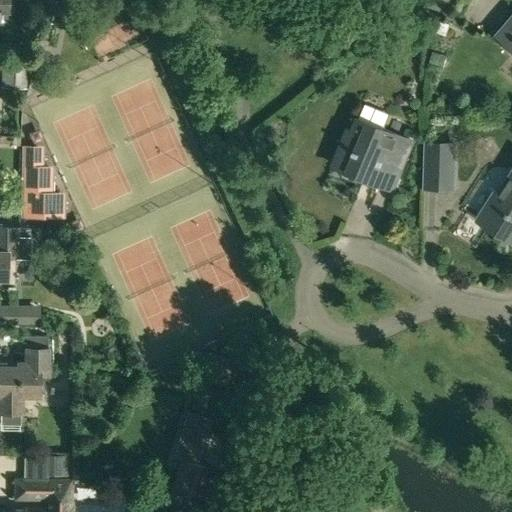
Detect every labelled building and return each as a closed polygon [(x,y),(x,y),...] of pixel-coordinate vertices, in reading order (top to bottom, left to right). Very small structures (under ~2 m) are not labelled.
[(0,0),(0,22),(6,23),(6,9),(10,9),(9,0),(0,0)] [(43,0),(39,20),(59,24),(64,0),(43,0)] [(511,17),(498,34),(511,46),(511,47),(511,17)] [(1,86),(26,87),(27,62),(2,61),(1,86)] [(99,215),(141,199),(107,111),(65,127),(99,215)] [(382,185),(402,137),(359,119),(354,132),(348,130),(334,165),(382,185)] [(458,190),(459,142),(426,140),(424,189),(458,190)] [(61,213),(62,195),(50,195),(51,169),(40,169),(41,148),(27,148),(26,212),(61,213)] [(511,239),(511,175),(499,196),(496,194),(480,219),(511,239)] [(31,258),(32,235),(20,235),(20,228),(0,227),(0,277),(9,278),(9,258),(31,258)] [(0,324),(39,325),(39,309),(0,308),(0,324)] [(54,362),(47,362),(47,333),(25,334),(26,345),(26,360),(19,360),(19,365),(0,365),(0,393),(1,394),(1,410),(2,410),(2,420),(20,420),(20,410),(23,410),(23,393),(40,393),(40,373),(52,373),(53,373),(54,372),(54,371),(54,370),(54,362)] [(238,362),(204,350),(197,375),(230,385),(238,362)] [(59,409),(79,410),(80,396),(60,395),(59,409)] [(210,466),(197,462),(209,424),(190,418),(178,456),(184,458),(171,500),(197,508),(210,466)] [(10,435),(28,436),(28,423),(10,423),(10,435)] [(49,498),(48,510),(5,509),(4,511),(71,511),(72,508),(71,508),(71,480),(17,480),(17,498),(49,498)]
